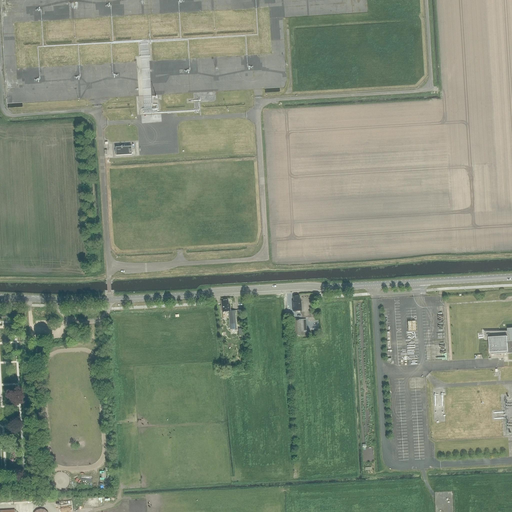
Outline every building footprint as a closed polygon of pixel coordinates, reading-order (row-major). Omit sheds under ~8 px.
[(131,146),(115,147),(116,156),(132,155),(131,146)] [(294,301),(293,301),(293,311),(301,311),(300,301),(299,301),(299,296),(293,297),(294,301)] [(228,300),(221,301),(222,312),(228,311),(230,330),(236,329),(235,311),(230,311),(230,304),(228,304),(228,300)] [(291,320),(292,335),(302,335),(302,325),(305,325),(305,319),(301,320),(301,319),(291,320)] [(500,331),(484,331),(484,332),(485,332),(485,339),(490,339),(491,354),(508,353),(511,353),(511,327),(507,328),(507,331),(500,331)]
